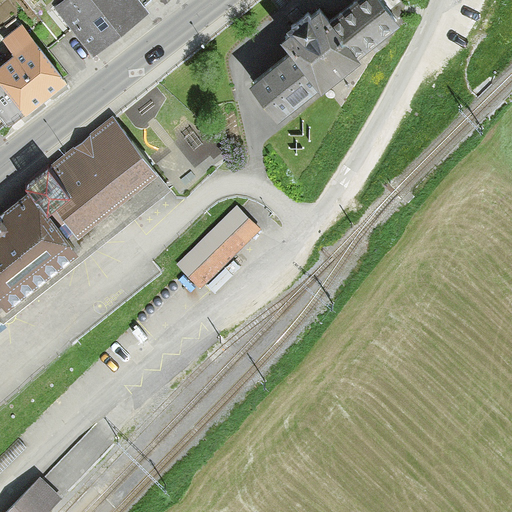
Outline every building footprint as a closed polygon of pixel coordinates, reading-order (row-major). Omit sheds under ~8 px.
[(63,0),(52,9),(92,58),(149,11),(139,0),(63,0)] [(291,43),(250,76),(279,112),(320,78),(360,46),(401,13),(390,0),(341,0),(330,10),(322,0),(317,0),(313,4),(309,0),(287,19),(289,22),(280,29),(291,43)] [(0,130),(20,115),(63,81),(19,25),(0,40),(0,41),(14,60),(0,70),(0,88),(1,89),(0,89),(0,130)] [(109,114),(38,172),(83,226),(154,168),(109,114)] [(24,182),(0,201),(0,294),(77,244),(24,182)] [(237,204),(178,263),(202,287),(261,228),(237,204)] [(0,471),(25,446),(18,439),(0,456),(0,471)] [(40,474),(2,511),(46,511),(62,497),(43,478),(40,474)]
